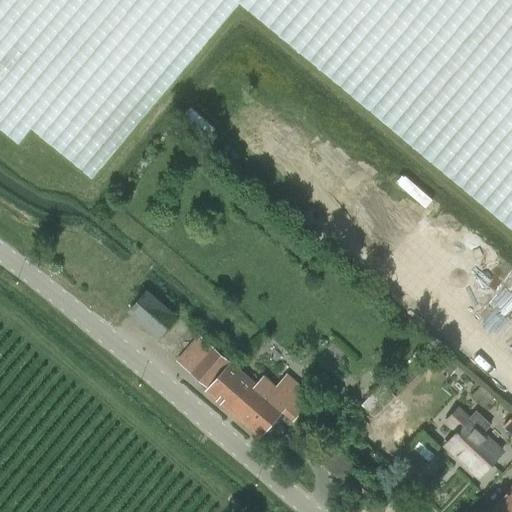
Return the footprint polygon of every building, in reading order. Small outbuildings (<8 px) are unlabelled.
[(511,0),(0,0),(0,130),(19,145),(31,130),(93,181),(240,5),(511,232),(511,0)] [(511,289),(500,303),(511,313),(511,311),(511,289)] [(145,290),(127,313),(159,340),(178,317),(145,290)] [(293,419),(301,410),(305,414),(318,399),(288,373),(275,388),(263,377),(263,378),(253,370),(246,379),(208,346),(190,368),(210,385),(205,390),(258,437),(282,410),(293,419)] [(447,449),(481,479),(503,454),(484,437),(492,427),(477,414),(469,422),(458,413),(448,425),(460,435),(447,449)] [(339,449),(324,467),(334,475),(348,458),(339,449)] [(511,511),(511,493),(495,511),(511,511)]
